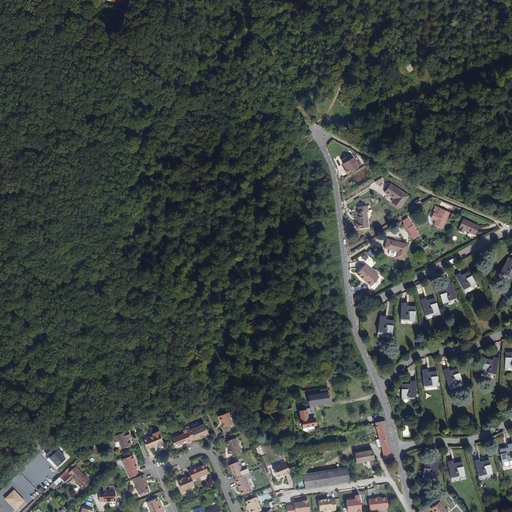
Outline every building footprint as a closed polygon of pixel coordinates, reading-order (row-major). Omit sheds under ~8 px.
[(406,67),(410,73),(414,70),(411,64),(406,67)] [(342,170),(344,176),(349,174),(350,176),(353,177),(357,178),(360,177),(362,176),(364,174),(365,170),(365,168),(364,166),(363,163),(361,162),(359,161),(356,160),(354,161),(352,161),(350,162),(349,164),(348,165),(347,169),(342,170)] [(383,192),(393,198),(390,202),(399,208),(407,196),(389,184),(383,192)] [(358,210),(359,222),(356,223),(356,227),(359,227),(360,228),(369,227),(367,210),(368,210),(367,205),(358,206),(359,210),(358,210)] [(438,214),(436,220),(434,225),(442,229),(450,213),(438,207),(435,213),(438,214)] [(408,217),(402,221),(407,228),(413,225),(408,217)] [(463,219),(459,227),(458,230),(463,232),(464,229),(474,234),(478,226),(463,219)] [(407,228),(413,238),(418,235),(413,225),(407,228)] [(385,248),(395,251),(395,250),(397,251),(396,258),(405,260),(408,245),(387,239),(385,248)] [(367,252),(374,258),(377,255),(371,249),(367,252)] [(511,259),(508,258),(500,271),(511,277),(511,263),(511,261),(511,259)] [(379,277),(365,264),(357,273),(363,279),(364,278),(371,285),(379,277)] [(455,276),(463,289),(476,282),(469,271),(462,275),(460,273),(455,276)] [(439,290),(443,302),(456,298),(451,283),(446,284),(447,287),(439,290)] [(420,300),(425,315),(439,310),(435,298),(427,301),(426,298),(420,300)] [(402,303),(401,319),(415,319),(416,307),(407,306),(407,303),(402,303)] [(380,316),(378,331),(392,333),(394,321),(385,319),(385,317),(380,316)] [(484,359),(481,371),(495,374),(499,359),(493,358),(493,360),(484,359)] [(444,370),(448,385),(462,380),(458,368),(450,371),(449,368),(444,370)] [(422,370),(424,386),(438,384),(437,371),(428,372),(428,369),(422,370)] [(401,384),(402,397),(416,397),(416,381),(410,381),(410,384),(401,384)] [(308,395),(309,405),(329,403),(328,389),(325,389),(325,393),(308,395)] [(300,411),(303,430),(305,431),(315,429),(314,425),(316,424),(314,418),(313,418),(312,411),(311,411),(310,408),(307,408),(307,409),(300,411)] [(219,417),(222,423),(224,428),(233,424),(228,413),(219,417)] [(385,420),(383,413),(375,416),(376,422),(385,420)] [(385,420),(376,422),(375,423),(379,439),(381,446),(384,458),(393,456),(394,456),(385,420)] [(191,429),(187,430),(191,441),(195,439),(195,440),(200,438),(204,437),(209,435),(205,425),(192,430),(191,429)] [(132,444),(129,438),(128,436),(131,435),(128,429),(114,435),(116,440),(118,440),(122,448),(132,444)] [(187,430),(183,431),(184,434),(171,439),(175,447),(187,442),(188,444),(192,442),(191,441),(187,430)] [(154,435),(144,439),(146,446),(150,444),(151,447),(155,446),(158,444),(158,446),(164,444),(159,431),(153,433),(154,435)] [(232,454),(233,457),(243,453),(241,450),(236,439),(226,443),(228,447),(229,447),(230,449),(229,450),(230,454),(232,454)] [(499,449),(502,462),(511,459),(511,443),(508,445),(508,448),(499,449)] [(47,454),(59,466),(67,459),(55,447),(47,454)] [(357,463),(374,460),(372,449),(355,452),(357,463)] [(122,459),(129,477),(138,474),(136,468),(138,467),(135,460),(133,454),(122,459)] [(474,461),(478,476),(492,472),(489,460),(480,462),(479,459),(474,461)] [(425,463),(423,476),(437,477),(439,462),(434,461),(433,464),(425,463)] [(447,462),(451,477),(465,474),(462,462),(453,464),(453,461),(447,462)] [(235,475),(236,479),(244,476),(239,462),(230,466),(232,472),(233,471),(235,475)] [(286,462),(273,468),(277,477),(284,475),(285,474),(286,476),(290,474),(286,462)] [(196,468),(189,471),(191,476),(193,481),(209,475),(205,465),(197,468),(196,468)] [(67,473),(62,478),(67,483),(73,478),(82,489),(91,481),(85,475),(84,475),(76,466),(67,473)] [(318,487),(349,482),(347,467),(316,472),(318,487)] [(305,489),(318,487),(316,472),(303,474),(305,489)] [(236,479),(235,479),(240,491),(242,491),(244,495),(252,491),(247,480),(247,479),(252,477),(250,473),(245,475),(244,476),(236,479)] [(144,475),(133,479),(139,495),(140,494),(143,493),(144,495),(149,493),(148,491),(149,490),(147,486),(148,485),(147,482),(144,475)] [(193,481),(191,476),(183,479),(182,478),(178,480),(182,491),(195,486),(193,481)] [(99,491),(99,501),(107,501),(107,500),(109,500),(110,501),(115,500),(115,490),(99,491)] [(267,493),(260,496),(262,501),(269,498),(267,493)] [(162,508),(159,503),(158,498),(147,503),(150,511),(160,511),(164,511),(163,507),(162,508)] [(250,510),(249,511),(258,511),(262,511),(256,498),(247,501),(248,505),(250,510)] [(373,500),(368,500),(370,511),(387,509),(386,498),(380,499),(377,499),(377,498),(373,499),(373,500)] [(321,501),(318,501),(319,511),(323,511),(326,511),(328,510),(331,510),(331,511),(336,511),(334,500),(330,500),(326,500),(321,501)] [(294,506),(286,507),(286,511),(308,511),(307,501),(302,502),(302,503),(300,503),(293,504),(294,506)] [(447,511),(439,502),(432,508),(434,511),(447,511)]
